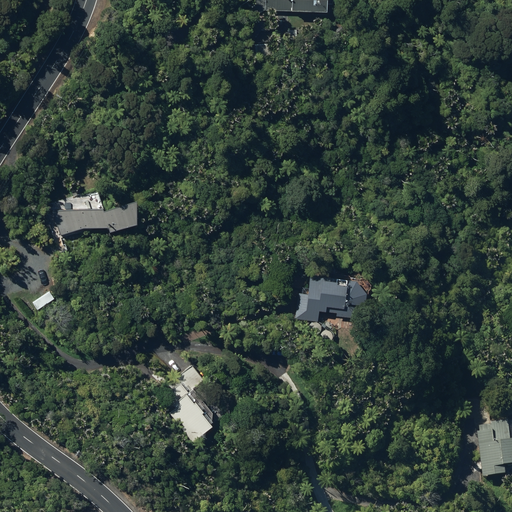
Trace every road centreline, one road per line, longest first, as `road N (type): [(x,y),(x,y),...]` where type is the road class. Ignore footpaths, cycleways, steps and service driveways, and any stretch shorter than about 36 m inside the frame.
road 1 (tertiary): [(86,0),(0,149)]
road 2 (tertiary): [(0,416),(118,511)]
